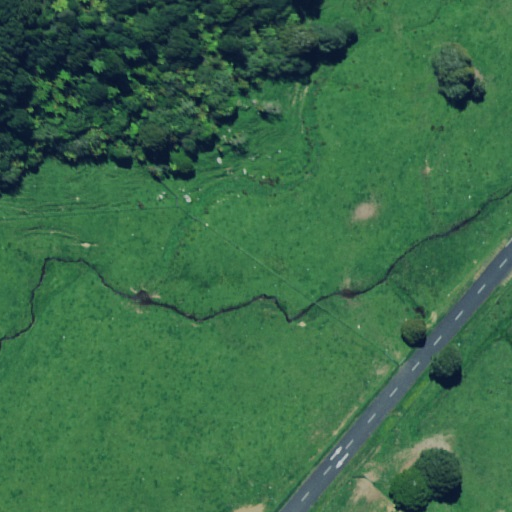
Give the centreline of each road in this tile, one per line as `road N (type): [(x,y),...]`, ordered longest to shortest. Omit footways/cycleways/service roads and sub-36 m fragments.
road 1 (unclassified): [(297,511),(511,258)]
road 2 (track): [(0,308),(63,375),(115,511)]
